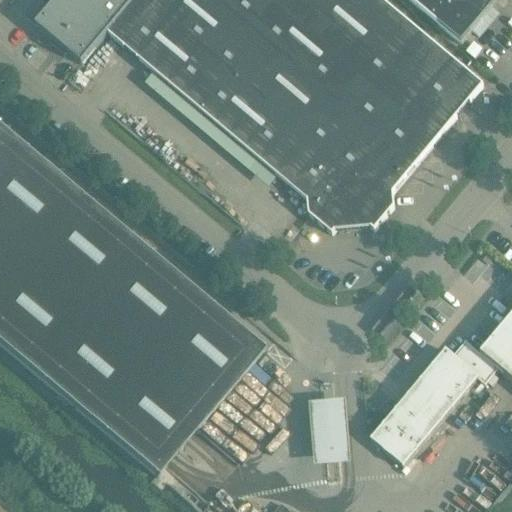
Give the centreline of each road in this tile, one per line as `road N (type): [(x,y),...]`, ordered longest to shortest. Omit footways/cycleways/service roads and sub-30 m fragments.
road 1 (unclassified): [(0,61),(320,330),(363,328),(511,162)]
road 2 (unknown): [(71,121),(103,85),(129,88),(260,213),(257,244),(241,264)]
